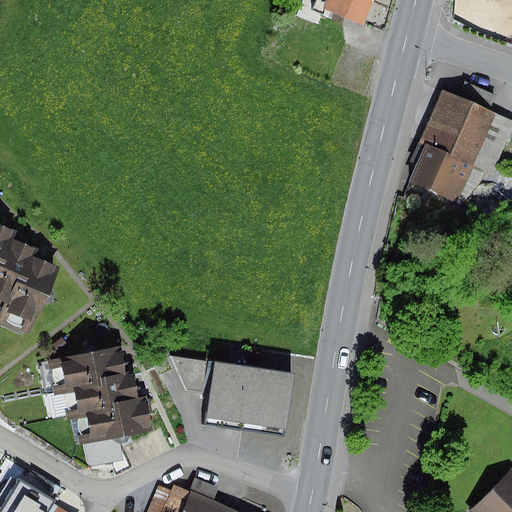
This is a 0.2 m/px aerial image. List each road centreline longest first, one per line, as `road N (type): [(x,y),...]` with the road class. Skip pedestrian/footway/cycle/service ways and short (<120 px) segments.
road 1 (primary): [(317,466),(407,35)]
road 2 (residential): [(313,493),(201,457),(179,457),(99,489),(0,436)]
